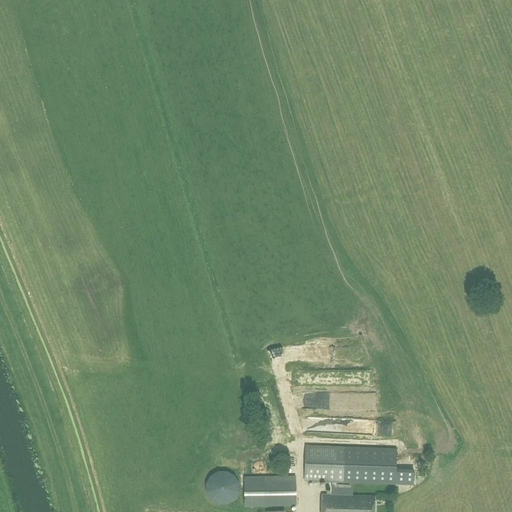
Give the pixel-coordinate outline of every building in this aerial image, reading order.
[(263,405),(274,405),(273,387),(264,387),(265,397),(262,397),(263,405)] [(296,391),(297,409),(323,409),(323,402),(352,401),(352,389),(296,391)] [(329,482),(330,487),(330,495),(321,494),(320,511),(374,511),(375,496),(352,495),(352,482),(395,483),(396,449),(305,446),(304,481),(329,482)] [(260,463),(265,463),(265,456),(255,456),(255,468),(260,468),(260,463)] [(222,472),(215,474),(209,479),(206,487),(207,494),(211,499),(215,502),(222,504),(229,502),(235,498),(238,490),(237,482),(234,477),(229,474),(222,472)] [(295,476),(245,477),(245,506),(295,505),(295,476)]
